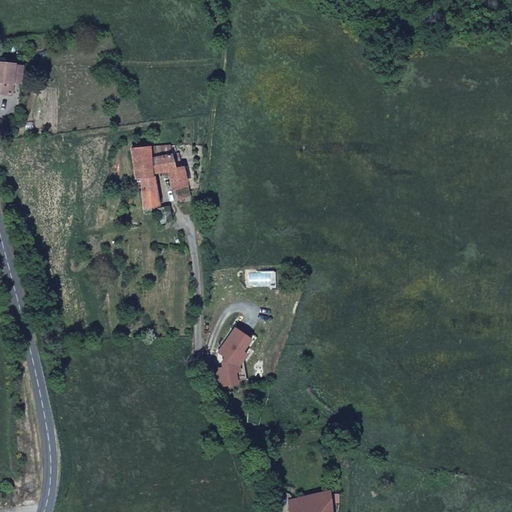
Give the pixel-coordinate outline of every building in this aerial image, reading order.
[(0,90),(2,90),(3,73),(11,73),(12,58),(0,58),(0,90)] [(140,174),(141,204),(158,202),(157,171),(168,169),(174,167),(171,152),(152,155),(150,143),(132,145),(132,174),(140,174)] [(183,165),(174,167),(168,169),(170,186),(175,185),(186,183),(183,165)] [(188,195),(186,183),(175,185),(177,197),(188,195)] [(157,205),(157,220),(169,220),(168,204),(157,205)] [(234,387),(232,369),(214,369),(216,383),(227,383),(227,388),(234,387)] [(327,511),(326,496),(289,501),(289,511),(327,511)]
